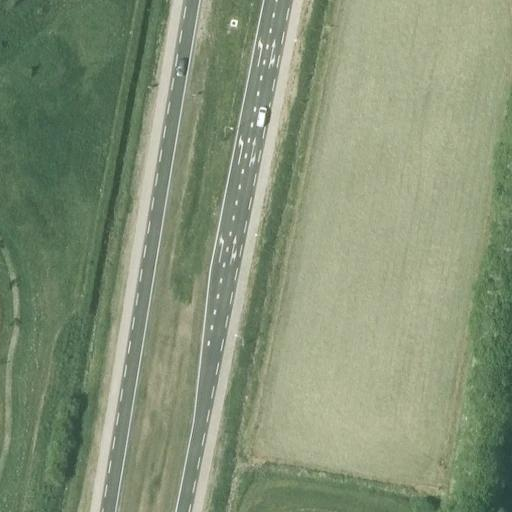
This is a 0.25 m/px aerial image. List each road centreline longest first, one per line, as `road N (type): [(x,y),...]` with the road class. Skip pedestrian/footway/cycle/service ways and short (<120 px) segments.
road 1 (primary): [(182,511),(280,0)]
road 2 (primary): [(193,0),(108,511)]
road 3 (unclassified): [(455,511),(511,191)]
